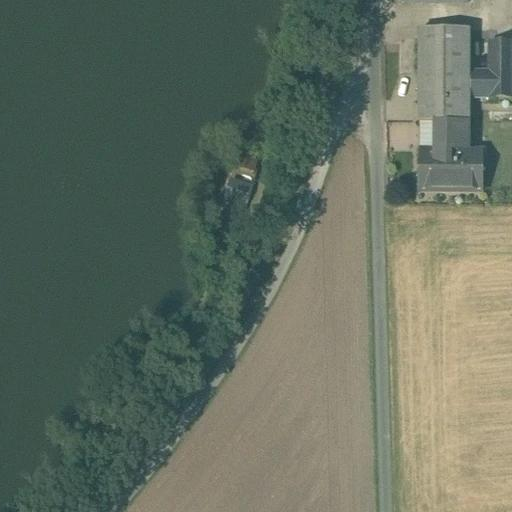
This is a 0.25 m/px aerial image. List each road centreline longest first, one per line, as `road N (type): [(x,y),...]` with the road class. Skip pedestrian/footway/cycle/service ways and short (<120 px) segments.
road 1 (unclassified): [(117,511),(232,356),(338,98),(374,80)]
road 2 (unclassified): [(389,511),(374,80)]
